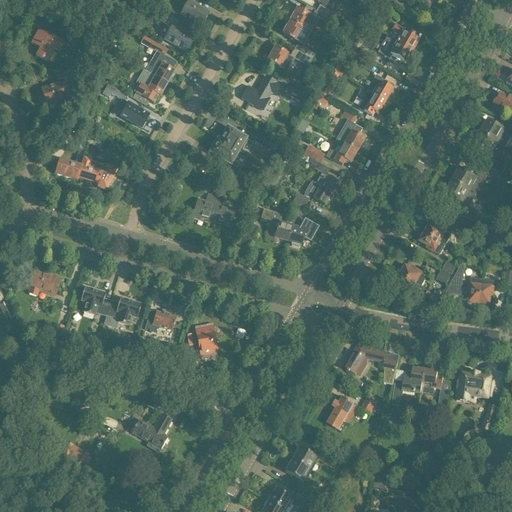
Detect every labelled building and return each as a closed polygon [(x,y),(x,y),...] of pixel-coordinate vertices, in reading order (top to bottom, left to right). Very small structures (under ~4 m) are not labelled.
[(201,28),(209,13),(193,4),(195,0),(185,0),(188,1),(180,15),(201,28)] [(331,21),(334,15),(319,7),(316,12),(331,21)] [(297,10),(289,23),(302,30),(310,35),(318,20),(328,25),(335,29),(338,24),(331,21),(316,12),(312,19),(297,10)] [(110,25),(114,16),(107,13),(103,22),(110,25)] [(166,27),(171,29),(164,40),(186,53),(194,39),(179,30),(183,24),(171,18),(166,27)] [(302,30),(289,23),(283,35),(298,44),(294,51),(297,52),(305,57),(308,51),(302,48),(310,35),(302,30)] [(413,52),(420,40),(395,26),(392,31),(399,35),(395,42),(413,52)] [(48,35),(43,32),(39,30),(31,44),(40,49),(36,56),(48,63),(55,50),(59,52),(64,45),(75,51),(79,45),(63,36),(59,41),(48,35)] [(168,59),(165,57),(168,51),(144,38),(141,44),(158,53),(151,64),(160,70),(155,78),(167,85),(174,72),(164,67),(168,59)] [(395,42),(388,38),(378,54),(390,61),(392,56),(406,64),(409,58),(411,59),(414,54),(412,53),(413,52),(395,42)] [(294,59),(275,48),(267,61),(280,69),(280,68),(286,72),(293,60),(308,68),(313,61),(305,57),(297,52),(294,59)] [(355,53),(345,48),(342,54),(352,59),(355,53)] [(372,63),(376,58),(362,50),(359,56),(369,61),(372,63)] [(335,66),(332,72),(337,75),(340,69),(335,66)] [(58,80),(72,76),(78,74),(79,72),(70,70),(56,74),(58,80)] [(136,84),(140,86),(132,100),(141,105),(144,99),(153,104),(158,96),(160,97),(167,85),(155,78),(143,71),(136,84)] [(337,75),(332,72),(319,95),(317,94),(317,95),(328,102),(329,100),(327,99),(339,76),(337,75)] [(367,92),(368,93),(373,95),(385,102),(392,90),(388,88),(389,85),(386,83),(375,77),(367,92)] [(278,97),(283,88),(265,78),(257,93),(249,88),(242,100),(262,111),(269,100),(268,99),(271,93),(278,97)] [(47,106),(71,98),(66,83),(42,91),(47,106)] [(300,98),(304,92),(288,83),(285,89),(300,98)] [(108,86),(103,95),(109,99),(111,95),(123,102),(124,103),(128,97),(108,86)] [(373,95),(368,93),(359,110),(372,117),(375,113),(378,115),(385,102),(373,95)] [(509,99),(499,94),(497,99),(496,99),(494,102),(494,103),(492,107),(493,109),(499,112),(501,112),(502,109),(509,113),(509,112),(511,113),(511,98),(510,97),(509,99)] [(324,110),(328,102),(317,95),(312,105),(317,107),(324,110)] [(123,102),(120,108),(124,111),(121,117),(141,129),(148,117),(128,105),(124,103),(123,102)] [(352,124),(355,119),(343,113),(340,118),(352,124)] [(488,121),(480,134),(497,144),(505,149),(511,136),(511,127),(507,125),(504,130),(488,121)] [(357,152),(364,140),(358,137),(361,130),(350,124),(344,135),(348,138),(344,145),(350,149),(357,152)] [(240,154),(246,145),(251,149),(253,144),(227,129),(224,134),(222,134),(218,141),(238,153),(240,154)] [(70,143),(74,133),(66,130),(62,140),(70,143)] [(490,157),(497,144),(480,134),(473,147),(490,157)] [(266,140),(261,147),(274,155),(279,148),(266,140)] [(218,141),(216,144),(214,143),(211,149),(213,150),(210,154),(236,169),(239,165),(234,162),(238,153),(218,141)] [(350,164),(357,152),(350,149),(344,145),(336,141),(327,158),(342,166),(345,161),(350,164)] [(324,157),(309,148),(305,155),(319,164),(324,157)] [(104,167),(91,163),(91,162),(84,160),(83,164),(83,163),(78,180),(98,186),(98,188),(106,191),(118,170),(104,165),(104,167)] [(76,166),(60,161),(56,175),(77,181),(78,180),(83,163),(77,162),(76,166)] [(503,175),(506,169),(494,161),(489,170),(502,174),(503,175)] [(332,195),(338,184),(326,176),(329,171),(319,165),(315,171),(318,172),(311,184),(315,186),(332,195)] [(489,170),(481,167),(479,174),(497,183),(502,174),(489,170)] [(472,194),(475,188),(472,186),(476,179),(460,170),(453,182),(472,194)] [(239,172),(235,179),(248,187),(252,180),(239,172)] [(226,187),(230,178),(221,173),(216,182),(226,187)] [(469,198),(472,194),(453,182),(446,194),(462,204),(467,197),(469,198)] [(315,186),(311,184),(305,195),(325,206),(332,195),(315,186)] [(262,206),(269,193),(263,190),(256,203),(262,206)] [(218,198),(219,193),(212,191),(211,196),(208,196),(206,203),(198,201),(193,217),(231,228),(235,211),(221,207),(223,200),(218,198)] [(297,195),(293,202),(304,208),(308,201),(297,195)] [(298,208),(298,209),(297,214),(297,215),(302,217),(305,213),(298,208)] [(474,223),(477,216),(465,209),(461,216),(474,223)] [(286,227),(279,224),(282,216),(264,211),(261,219),(273,222),(271,227),(269,226),(265,240),(276,243),(277,240),(288,243),(295,222),(288,220),(286,227)] [(465,226),(466,220),(453,216),(451,222),(465,226)] [(295,222),(288,243),(292,244),(291,247),(298,249),(299,247),(301,247),(304,239),(311,241),(319,228),(305,220),(299,231),(294,229),(296,222),(295,222)] [(438,230),(430,225),(425,234),(446,246),(452,235),(446,232),(439,228),(438,230)] [(440,256),(446,246),(425,234),(420,242),(428,247),(427,249),(434,253),(434,252),(440,256)] [(452,276),(457,267),(447,262),(442,271),(452,276)] [(464,266),(460,265),(450,283),(462,284),(464,266)] [(414,272),(406,267),(400,276),(416,284),(421,288),(427,278),(422,274),(415,270),(414,272)] [(446,283),(449,277),(442,273),(439,279),(446,283)] [(55,296),(59,281),(34,274),(28,294),(37,297),(39,291),(55,296)] [(416,298),(420,290),(414,287),(416,284),(400,276),(395,284),(404,289),(403,291),(410,295),(416,298)] [(470,303),(479,305),(482,288),(482,281),(471,280),(469,294),(471,294),(470,303)] [(482,288),(479,305),(489,306),(491,297),(492,297),(494,283),(482,281),(482,288)] [(107,317),(111,303),(104,300),(105,295),(84,289),(80,302),(86,303),(83,313),(94,317),(95,314),(107,317)] [(141,306),(120,299),(118,305),(111,303),(107,317),(118,321),(117,324),(129,327),(132,317),(137,319),(141,306)] [(13,315),(8,302),(0,305),(0,307),(5,319),(13,315)] [(150,312),(146,324),(152,326),(172,332),(176,319),(170,318),(171,315),(162,312),(161,315),(156,313),(150,312)] [(15,320),(9,323),(12,328),(18,326),(15,320)] [(61,339),(64,327),(57,325),(53,337),(61,339)] [(214,334),(212,328),(197,331),(202,356),(217,353),(215,342),(217,341),(219,339),(218,335),(216,334),(214,334)] [(359,348),(346,371),(354,376),(364,360),(379,363),(385,364),(384,385),(393,387),(398,363),(399,357),(390,355),(390,356),(387,356),(388,355),(381,353),(359,348)] [(418,370),(413,369),(412,374),(405,373),(403,387),(395,386),(392,407),(399,408),(400,401),(402,401),(403,392),(421,395),(423,384),(425,371),(418,370)] [(193,382),(195,374),(180,370),(178,377),(193,382)] [(423,384),(421,395),(423,395),(434,396),(434,390),(441,391),(438,411),(444,412),(448,405),(451,383),(443,382),(443,379),(437,378),(438,373),(433,372),(425,371),(423,384)] [(460,378),(456,402),(469,403),(469,397),(476,398),(488,400),(488,397),(491,397),(493,386),(490,385),(491,379),(479,378),(479,376),(471,375),(471,376),(463,375),(463,378),(460,378)] [(360,391),(363,385),(352,379),(349,385),(360,391)] [(157,413),(164,401),(154,395),(147,407),(157,413)] [(374,402),(368,398),(360,411),(370,417),(373,412),(375,413),(380,404),(375,401),(374,402)] [(345,423),(349,426),(359,409),(354,406),(343,399),(340,405),(336,403),(333,407),(337,410),(333,417),(329,425),(340,432),(345,423)] [(490,406),(487,417),(485,422),(494,426),(496,421),(498,410),(497,409),(497,408),(490,406)] [(163,437),(172,421),(162,415),(154,429),(139,421),(132,434),(161,451),(168,440),(163,437)] [(82,468),(90,455),(60,438),(53,450),(82,468)] [(309,471),(317,458),(299,448),(292,461),(309,471)] [(342,471),(346,465),(332,456),(328,463),(342,471)] [(303,483),(309,471),(292,461),(285,473),(303,483)] [(286,496),(275,490),(268,503),(284,511),(285,511),(289,505),(291,506),(294,501),(290,499),(292,495),(287,492),(286,496)] [(322,506),(326,499),(312,491),(308,498),(322,506)] [(319,511),(322,506),(308,498),(305,503),(319,511)] [(284,511),(268,503),(262,511),(284,511)]
